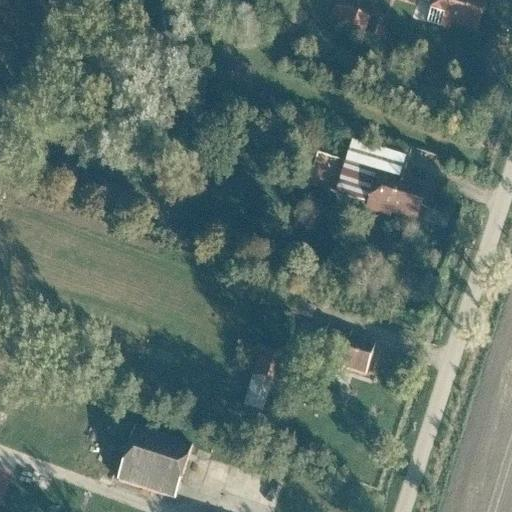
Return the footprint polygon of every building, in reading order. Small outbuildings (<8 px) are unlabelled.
[(470,0),(429,0),(420,25),(472,42),(485,8),(470,4),(470,0)] [(391,21),(349,5),(342,23),(384,40),(391,21)] [(408,162),(412,150),(396,145),(392,157),(408,162)] [(423,191),(372,175),(360,213),(411,229),(423,191)] [(376,352),(322,336),(310,373),(364,390),(376,352)] [(263,414),(278,361),(257,355),(242,408),(263,414)] [(185,454),(127,435),(112,481),(170,500),(185,454)] [(129,511),(91,500),(87,511),(129,511)]
